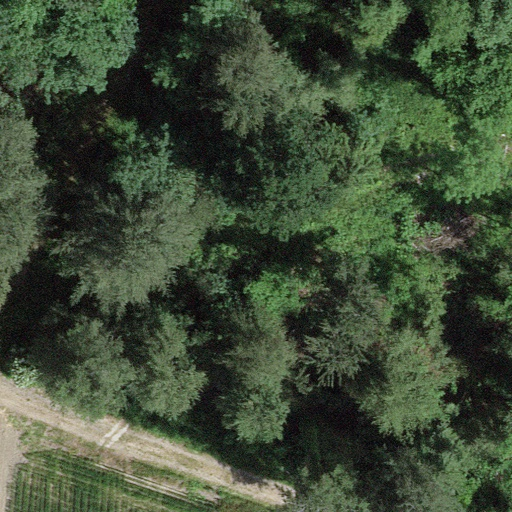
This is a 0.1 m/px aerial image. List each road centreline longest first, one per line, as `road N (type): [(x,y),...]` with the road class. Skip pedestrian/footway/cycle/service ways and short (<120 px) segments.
road 1 (track): [(0,320),(156,0)]
road 2 (track): [(0,393),(327,511)]
